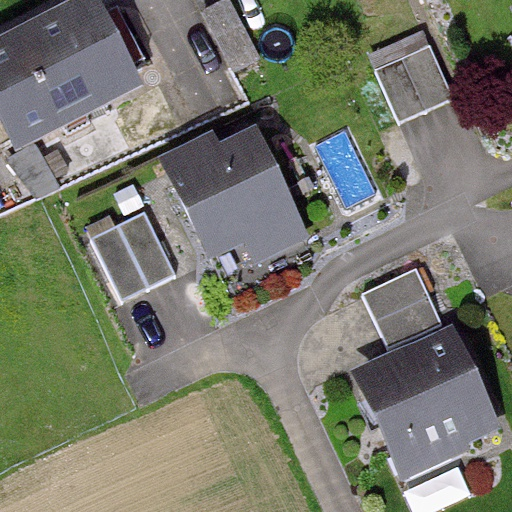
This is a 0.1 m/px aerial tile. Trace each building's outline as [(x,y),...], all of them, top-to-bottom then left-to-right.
[(224,0),(223,0),(198,13),(230,77),(257,63),(224,0)] [(124,88),(79,3),(0,44),(0,134),(8,149),(124,88)] [(429,49),(372,74),(394,125),(451,101),(429,49)] [(295,239),(246,138),(208,157),(201,144),(158,165),(203,257),(241,239),(251,260),(295,239)] [(141,218),(85,243),(115,307),(170,281),(141,218)] [(488,426),(445,336),(354,380),(397,470),(488,426)]
